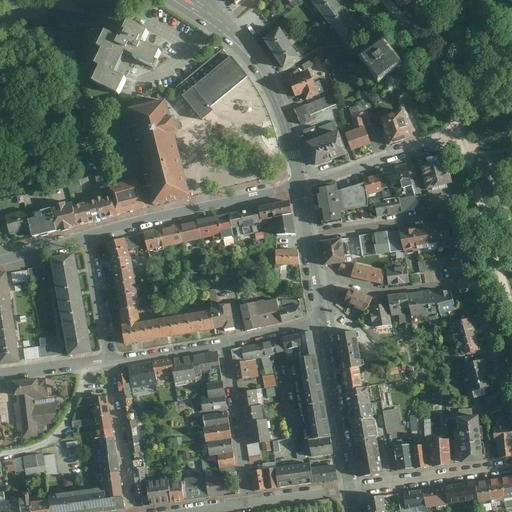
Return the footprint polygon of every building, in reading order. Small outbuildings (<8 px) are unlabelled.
[(346,9),(339,0),(318,0),(315,2),(330,21),(346,9)] [(360,29),(346,9),(330,21),(344,41),(360,29)] [(100,66),(93,82),(119,94),(126,79),(115,74),(126,52),(135,56),(135,58),(154,67),(162,51),(143,42),(149,30),(129,20),(120,37),(106,30),(98,46),(103,48),(95,64),(100,66)] [(301,59),(281,31),(266,42),(285,70),(301,59)] [(406,66),(386,42),(363,60),(383,84),(406,66)] [(212,106),(248,76),(232,56),(230,57),(223,49),(177,87),(203,121),(216,110),(212,106)] [(320,69),(329,64),(324,54),(315,59),(320,69)] [(291,80),(298,97),(305,94),(307,99),(321,93),(311,72),(291,80)] [(411,87),(396,91),(400,102),(414,98),(411,87)] [(400,102),(396,91),(378,98),(381,109),(400,102)] [(128,106),(150,189),(152,195),(154,206),(193,195),(175,129),(179,128),(176,113),(172,114),(167,96),(128,106)] [(313,123),(311,117),(337,107),(333,96),(295,112),(302,127),(313,123)] [(360,105),(366,127),(372,125),(364,98),(358,100),(360,105)] [(366,127),(360,105),(351,108),(356,129),(366,127)] [(413,137),(404,111),(381,118),(390,144),(413,137)] [(381,132),(378,121),(373,123),(376,133),(381,132)] [(307,133),(311,145),(322,141),(318,129),(307,133)] [(346,137),(352,153),(372,145),(367,130),(346,137)] [(320,168),(349,157),(340,134),(322,141),(311,145),(320,168)] [(421,161),(428,190),(454,183),(446,155),(421,161)] [(408,164),(388,170),(392,185),(404,181),(406,187),(414,185),(408,164)] [(107,182),(105,172),(96,175),(99,184),(107,182)] [(380,175),(364,179),(365,183),(368,195),(384,191),(380,175)] [(144,197),(152,195),(150,189),(143,191),(140,180),(110,187),(113,195),(118,216),(147,208),(144,197)] [(341,191),(344,210),(370,207),(368,195),(365,183),(341,191)] [(82,190),(80,184),(71,186),(72,192),(82,190)] [(319,187),(325,226),(346,222),(344,210),(341,191),(340,184),(319,187)] [(404,212),(402,199),(397,199),(396,190),(384,191),(385,197),(375,199),(378,216),(404,212)] [(402,199),(404,212),(431,207),(428,194),(402,199)] [(79,226),(118,216),(113,195),(74,205),(79,226)] [(57,231),(79,226),(74,205),(73,202),(51,207),(53,213),(57,231)] [(292,202),(261,208),(263,220),(294,213),(292,202)] [(263,220),(261,208),(231,214),(234,228),(264,222),(263,220)] [(17,236),(34,231),(31,219),(29,211),(12,216),(17,236)] [(36,237),(57,231),(53,213),(43,215),(42,211),(34,212),(36,217),(31,219),(34,231),(36,237)] [(234,228),(231,214),(199,221),(202,238),(223,234),(224,238),(235,235),(234,228)] [(202,238),(199,221),(180,226),(183,242),(202,238)] [(450,223),(402,230),(406,251),(406,253),(454,246),(450,223)] [(183,242),(180,226),(160,230),(164,244),(164,246),(183,242)] [(164,244),(160,230),(145,233),(147,246),(148,249),(161,246),(160,245),(164,244)] [(406,251),(402,230),(390,232),(391,243),(393,253),(406,251)] [(391,243),(390,232),(378,234),(379,245),(391,243)] [(145,233),(126,238),(129,249),(133,250),(147,246),(145,233)] [(107,243),(112,261),(131,257),(129,249),(126,238),(107,243)] [(347,238),(321,242),(325,265),(351,261),(347,238)] [(391,243),(379,245),(381,255),(393,253),(391,243)] [(299,266),(299,252),(276,252),(276,267),(299,266)] [(80,288),(75,255),(52,260),(55,276),(57,292),(80,288)] [(112,261),(113,271),(134,267),(132,257),(131,257),(112,261)] [(448,257),(418,262),(420,273),(449,267),(448,257)] [(354,269),(343,264),(339,270),(352,278),(354,269)] [(366,267),(355,264),(354,269),(352,278),(363,280),(366,267)] [(44,267),(12,273),(14,284),(46,278),(44,267)] [(113,271),(116,285),(137,281),(134,267),(113,271)] [(376,269),(366,267),(363,280),(374,282),(376,269)] [(411,282),(409,267),(388,270),(390,285),(411,282)] [(387,271),(376,269),(374,282),(384,284),(387,271)] [(8,284),(7,273),(0,273),(0,304),(11,303),(8,284)] [(116,285),(118,296),(138,292),(137,281),(116,285)] [(86,320),(80,288),(57,292),(63,324),(86,320)] [(374,299),(351,289),(345,303),(368,313),(374,299)] [(118,296),(120,311),(139,308),(141,307),(138,292),(118,296)] [(437,292),(409,296),(412,314),(413,320),(441,316),(438,295),(437,292)] [(454,293),(438,295),(441,316),(457,313),(454,293)] [(409,296),(401,298),(404,316),(412,314),(409,296)] [(391,299),(394,320),(404,319),(404,316),(401,298),(391,299)] [(266,302),(265,301),(257,302),(263,328),(284,324),(280,310),(278,299),(266,302)] [(257,302),(242,305),(248,331),(263,328),(257,302)] [(0,335),(16,333),(11,303),(0,304),(0,335)] [(213,311),(216,329),(226,328),(226,330),(237,328),(233,304),(222,305),(223,307),(213,309),(213,311)] [(301,304),(280,310),(284,324),(305,318),(301,304)] [(375,310),(378,331),(392,328),(389,307),(375,310)] [(120,311),(126,345),(156,340),(152,321),(142,323),(139,308),(120,311)] [(213,311),(182,316),(186,335),(217,330),(216,329),(213,311)] [(182,316),(152,321),(156,340),(186,335),(182,316)] [(92,353),(86,320),(63,324),(67,345),(69,356),(92,353)] [(459,346),(477,340),(472,322),(454,327),(459,346)] [(318,356),(314,332),(301,335),(303,348),(305,359),(318,356)] [(19,352),(16,333),(0,335),(0,365),(21,363),(19,352)] [(338,338),(344,375),(364,371),(366,371),(359,334),(338,338)] [(301,335),(284,338),(287,351),(303,348),(301,335)] [(284,338),(263,343),(266,357),(270,356),(287,352),(287,351),(284,338)] [(459,346),(463,358),(481,352),(477,340),(459,346)] [(263,343),(242,348),(245,362),(262,358),(266,357),(263,343)] [(26,360),(65,355),(63,344),(25,349),(26,360)] [(202,372),(220,369),(218,354),(193,358),(196,376),(203,375),(202,372)] [(266,357),(262,358),(267,376),(275,374),(270,356),(266,357)] [(322,381),(318,356),(305,359),(297,361),(301,385),(322,381)] [(196,376),(193,358),(185,359),(188,382),(197,381),(196,376)] [(188,382),(185,359),(173,361),(175,375),(176,384),(188,382)] [(175,375),(173,361),(153,364),(156,378),(175,375)] [(238,381),(259,378),(256,361),(235,364),(238,381)] [(487,376),(483,362),(467,367),(471,381),(487,376)] [(156,378),(153,364),(129,368),(130,377),(133,391),(157,387),(156,378)] [(364,371),(344,375),(348,393),(367,390),(364,371)] [(275,375),(267,376),(263,377),(265,389),(277,387),(275,375)] [(491,389),(487,376),(471,381),(475,394),(491,389)] [(133,391),(130,377),(119,378),(121,394),(131,393),(131,391),(133,391)] [(14,397),(17,397),(17,404),(15,404),(18,433),(21,433),(23,435),(23,439),(38,438),(44,435),(43,425),(55,423),(61,413),(60,402),(35,405),(35,401),(47,399),(45,378),(13,382),(14,397)] [(327,407),(322,381),(301,385),(305,411),(327,407)] [(209,402),(227,400),(224,383),(207,386),(209,402)] [(275,388),(267,389),(268,398),(277,397),(275,388)] [(367,390),(348,393),(351,412),(374,408),(370,390),(367,390)] [(259,392),(240,395),(242,411),(261,408),(259,392)] [(134,406),(131,393),(121,394),(123,408),(134,406)] [(496,397),(484,400),(485,407),(498,404),(496,397)] [(95,419),(111,416),(109,398),(93,400),(95,419)] [(202,404),(204,417),(229,414),(227,400),(209,402),(202,404)] [(178,403),(172,404),(173,414),(180,413),(178,403)] [(261,408),(242,411),(245,425),(269,422),(267,407),(261,408)] [(328,409),(327,407),(305,411),(306,413),(309,432),(306,432),(308,441),(310,441),(311,444),(333,440),(328,409)] [(376,422),(374,408),(351,412),(353,426),(376,422)] [(397,410),(383,413),(387,430),(400,428),(397,410)] [(204,417),(206,431),(231,427),(229,414),(204,417)] [(410,417),(414,432),(420,430),(416,415),(410,417)] [(102,432),(114,430),(111,416),(95,419),(96,426),(101,425),(102,432)] [(511,428),(507,429),(505,416),(494,417),(495,430),(494,430),(495,444),(500,443),(501,460),(511,458),(511,428)] [(478,418),(459,420),(465,465),(483,463),(478,418)] [(269,422),(245,425),(246,437),(272,433),(270,421),(269,422)] [(127,423),(129,440),(139,439),(137,422),(127,423)] [(376,422),(353,426),(357,450),(380,446),(376,422)] [(206,431),(208,445),(233,441),(231,427),(206,431)] [(115,440),(114,430),(102,432),(94,433),(96,443),(100,442),(115,440)] [(272,433),(246,437),(248,447),(273,444),(272,433)] [(129,440),(131,455),(134,454),(141,453),(139,439),(129,440)] [(432,441),(434,469),(450,467),(448,439),(432,441)] [(102,459),(117,457),(115,440),(100,442),(102,459)] [(311,444),(313,459),(336,455),(333,440),(311,444)] [(208,445),(210,458),(220,457),(235,455),(233,441),(208,445)] [(271,444),(263,446),(264,452),(272,451),(271,444)] [(357,450),(362,477),(385,473),(380,446),(357,450)] [(428,468),(425,446),(413,448),(415,469),(428,468)] [(410,447),(396,448),(400,472),(413,471),(410,447)] [(43,454),(23,458),(25,470),(45,467),(44,457),(43,454)] [(54,455),(44,457),(45,467),(46,476),(57,475),(54,455)] [(237,469),(235,455),(220,457),(222,471),(237,469)] [(120,474),(117,457),(102,459),(100,460),(103,476),(104,476),(120,474)] [(23,458),(14,460),(16,473),(25,471),(25,470),(23,458)] [(145,468),(144,460),(135,461),(133,461),(134,470),(145,468)] [(295,468),(279,471),(281,489),(298,487),(314,485),(312,471),(311,466),(295,468)] [(134,470),(136,484),(149,482),(147,468),(145,468),(134,470)] [(312,471),(314,485),(338,481),(336,468),(312,471)] [(279,471),(266,472),(269,491),(281,489),(279,471)] [(266,472),(253,474),(256,493),(269,491),(266,472)] [(237,473),(226,474),(227,481),(238,480),(237,473)] [(122,486),(120,474),(104,476),(106,488),(122,486)] [(185,482),(187,500),(210,497),(207,479),(207,477),(184,480),(185,482)] [(207,479),(210,497),(224,495),(222,478),(207,479)] [(505,479),(491,481),(495,503),(508,501),(505,479)] [(151,496),(152,505),(173,502),(170,484),(170,480),(149,482),(151,496)] [(491,481),(478,483),(481,502),(481,505),(495,503),(491,481)] [(136,484),(138,498),(151,496),(149,482),(136,484)] [(185,482),(170,484),(173,502),(187,500),(185,482)] [(478,483),(446,488),(449,507),(481,502),(478,483)] [(123,497),(122,486),(106,488),(107,492),(108,499),(123,497)] [(446,488),(422,492),(425,507),(425,510),(449,507),(446,488)] [(123,497),(108,499),(107,492),(106,492),(106,491),(90,493),(92,511),(106,511),(125,509),(123,497)] [(422,492),(399,495),(401,510),(425,507),(422,492)] [(92,511),(90,493),(49,498),(50,502),(51,511),(92,511)] [(19,511),(30,511),(29,505),(28,497),(23,497),(24,502),(19,503),(19,509),(19,511)] [(368,501),(369,511),(384,511),(388,511),(386,498),(368,501)] [(30,511),(51,511),(50,502),(29,505),(30,511)]
